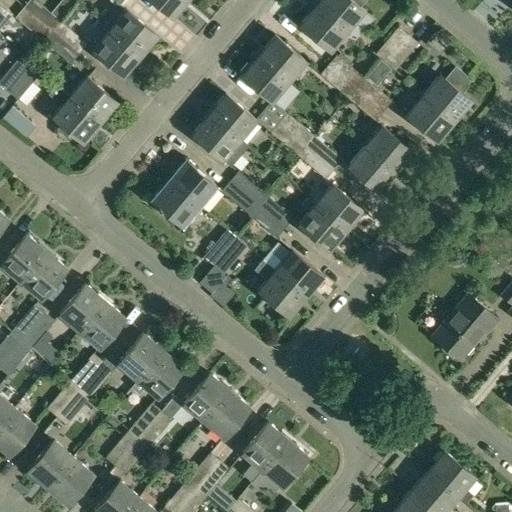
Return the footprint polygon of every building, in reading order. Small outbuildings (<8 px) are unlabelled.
[(29,0),(23,7),(51,30),(59,20),(34,0),(29,0)] [(186,0),(151,0),(172,17),(186,0)] [(318,0),(299,24),(329,50),(363,9),(360,7),(365,0),(318,0)] [(0,22),(9,11),(0,3),(0,22)] [(15,17),(42,40),(51,30),(23,7),(15,17)] [(126,10),(109,29),(139,55),(156,35),(126,10)] [(59,20),(51,30),(78,53),(87,44),(59,20)] [(384,62),(408,34),(398,25),(374,53),(384,62)] [(122,75),(139,55),(109,29),(92,49),(122,75)] [(78,53),(51,30),(42,40),(70,63),(78,53)] [(408,34),(384,62),(394,70),(417,42),(408,34)] [(274,35),(257,55),(288,80),(305,60),(274,35)] [(336,54),(327,64),(355,87),(363,77),(336,54)] [(0,84),(7,91),(31,63),(21,55),(0,78),(0,84)] [(242,72),(240,75),(271,100),(288,80),(257,55),(250,63),(248,61),(240,70),(242,72)] [(31,63),(7,91),(17,99),(40,72),(31,63)] [(319,73),(347,97),(355,87),(327,64),(319,73)] [(442,70),(422,94),(453,120),(470,100),(462,94),(469,86),(470,80),(468,74),(457,64),(448,74),(442,70)] [(86,75),(69,95),(99,121),(116,101),(86,75)] [(363,77),(355,87),(383,110),(391,101),(363,77)] [(56,85),(48,94),(61,105),(52,115),(61,122),(57,127),(58,135),(62,138),(70,138),(74,134),(83,141),(99,121),(69,95),(56,85)] [(374,120),(383,110),(355,87),(347,97),(374,120)] [(225,93),(208,113),(238,139),(255,119),(225,93)] [(453,120),(422,94),(405,114),(436,140),(453,120)] [(208,113),(191,133),(221,158),(230,165),(246,146),(238,139),(208,113)] [(278,122),(306,146),(314,136),(286,113),(278,122)] [(297,155),(306,146),(278,122),(270,132),(297,155)] [(381,125),(364,145),(394,170),(411,150),(381,125)] [(314,136),(306,146),(333,169),(342,158),(314,136)] [(394,170),(364,145),(347,165),(377,190),(394,170)] [(333,169),(306,146),(297,155),(325,179),(333,169)] [(185,159),(168,179),(198,205),(215,185),(185,159)] [(237,171),(229,180),(257,204),(265,194),(237,171)] [(181,224),(198,205),(168,179),(151,199),(181,224)] [(220,190),(248,214),(257,204),(229,180),(220,190)] [(314,203),(345,229),(362,209),(331,183),(314,203)] [(265,194),(257,204),(284,227),(293,217),(265,194)] [(308,211),(298,223),(328,249),(345,229),(314,203),(307,197),(301,205),(308,211)] [(257,204),(248,214),(276,237),(284,227),(257,204)] [(0,227),(8,218),(0,210),(0,227)] [(212,264),(213,264),(236,237),(227,229),(203,256),(212,264)] [(21,281),(47,250),(27,233),(1,264),(21,281)] [(236,237),(213,264),(223,273),(246,245),(236,237)] [(274,269),(305,295),(322,274),(291,249),(274,269)] [(47,250),(21,281),(41,298),(67,267),(47,250)] [(262,259),(254,268),(266,279),(258,289),(288,315),(305,295),(274,269),(262,259)] [(209,295),(221,306),(233,293),(224,285),(230,279),(226,275),(210,294),(209,295)] [(59,313),(79,330),(105,299),(85,282),(59,313)] [(467,293),(432,334),(460,357),(494,316),(467,293)] [(105,299),(79,330),(99,347),(125,316),(105,299)] [(22,339),(45,311),(35,303),(11,330),(22,339)] [(22,339),(31,346),(54,319),(45,311),(22,339)] [(0,364),(22,339),(11,330),(0,343),(0,364)] [(119,363),(138,379),(164,348),(144,331),(125,354),(118,362),(119,363)] [(22,339),(0,364),(0,367),(7,374),(31,346),(22,339)] [(102,360),(103,361),(113,369),(119,363),(118,362),(125,354),(115,346),(102,360)] [(139,394),(146,386),(158,396),(184,365),(164,348),(138,379),(131,387),(139,394)] [(70,379),(80,388),(103,361),(102,360),(93,352),(70,379)] [(90,396),(113,369),(103,361),(80,388),(90,396)] [(183,402),(203,419),(229,389),(209,372),(183,402)] [(46,407),(56,416),(80,388),(70,379),(46,407)] [(90,396),(80,388),(56,416),(66,424),(90,396)] [(229,389),(203,419),(224,436),(249,406),(229,389)] [(0,423),(14,406),(0,393),(0,423)] [(128,429),(138,438),(161,410),(151,402),(128,429)] [(35,423),(14,406),(0,423),(0,446),(9,454),(35,423)] [(148,446),(153,439),(171,418),(161,410),(138,438),(148,446)] [(252,460),(242,473),(251,481),(262,468),(288,438),(268,421),(242,452),(252,460)] [(104,457),(115,466),(138,438),(128,429),(104,457)] [(148,446),(138,438),(115,466),(124,474),(148,446)] [(288,438),(262,468),(282,486),(308,455),(288,438)] [(47,487),(72,456),(52,439),(26,470),(47,487)] [(443,450),(426,469),(457,496),(474,476),(443,450)] [(196,487),(219,459),(210,451),(186,479),(196,487)] [(92,473),(72,456),(47,487),(67,504),(92,473)] [(219,459),(196,487),(206,495),(229,468),(219,459)] [(443,511),(457,496),(426,469),(410,489),(436,511),(443,511)] [(94,511),(125,511),(139,496),(118,479),(92,510),(94,511)] [(163,507),(169,511),(175,511),(196,487),(186,479),(163,507)] [(196,487),(175,511),(191,511),(206,495),(196,487)] [(436,511),(410,489),(394,508),(398,511),(436,511)] [(157,511),(139,496),(125,511),(157,511)] [(229,507),(234,511),(255,511),(238,497),(229,507)]
